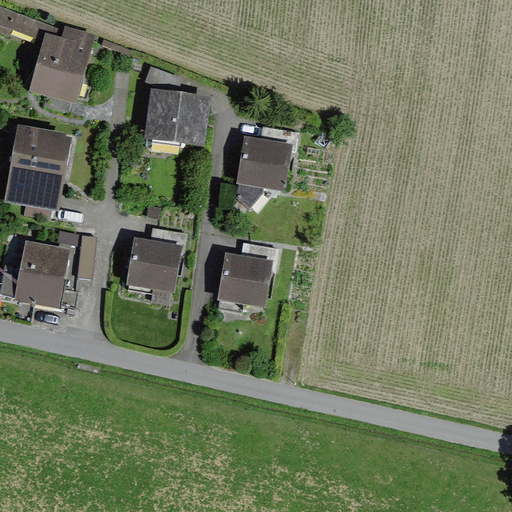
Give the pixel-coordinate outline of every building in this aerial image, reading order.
[(52,30),(0,10),(0,31),(8,35),(11,27),(49,42),(52,30)] [(36,90),(72,100),(89,39),(68,33),(65,46),(49,42),(36,90)] [(158,87),(155,98),(171,100),(179,79),(151,68),(146,82),(158,87)] [(171,100),(155,98),(150,136),(199,143),(204,104),(171,100)] [(264,146),(245,143),(239,182),(284,189),(290,151),(295,152),(298,134),(267,129),(264,146)] [(64,144),(21,136),(9,199),(52,207),(64,144)] [(154,247),(135,244),(128,291),(154,295),(153,302),(169,304),(172,290),(173,290),(179,253),(184,254),(187,235),(157,230),(154,247)] [(244,262),(226,259),(219,298),(264,305),(271,268),(275,268),(278,251),(247,245),(244,262)] [(0,295),(56,306),(66,254),(24,247),(19,278),(3,275),(0,292),(0,295)]
